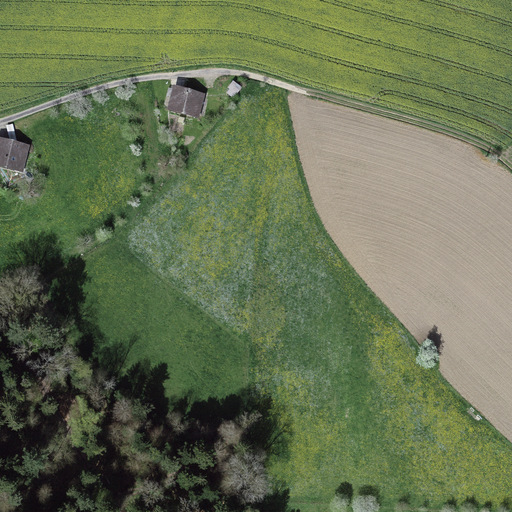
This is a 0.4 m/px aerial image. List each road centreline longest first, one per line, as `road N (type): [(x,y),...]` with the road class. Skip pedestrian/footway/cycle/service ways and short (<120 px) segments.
road 1 (track): [(264,79),(465,136),(511,165)]
road 2 (track): [(0,314),(119,511)]
